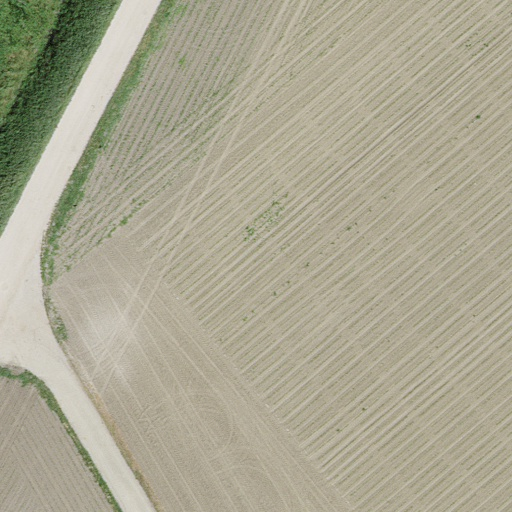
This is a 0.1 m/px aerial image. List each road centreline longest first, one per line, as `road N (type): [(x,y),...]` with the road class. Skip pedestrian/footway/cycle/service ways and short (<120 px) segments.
road 1 (track): [(144,0),(0,277)]
road 2 (track): [(0,285),(134,511)]
